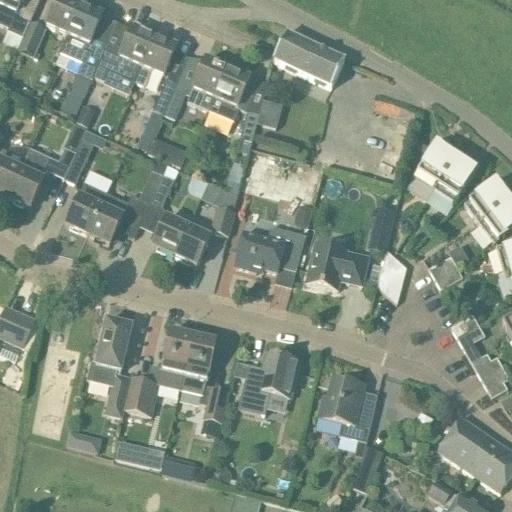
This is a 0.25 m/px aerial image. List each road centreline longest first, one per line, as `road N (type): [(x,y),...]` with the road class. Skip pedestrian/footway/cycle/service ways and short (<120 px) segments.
road 1 (residential): [(511,449),(424,376),(299,334),(78,281),(0,246)]
road 2 (tertiary): [(511,154),(412,83),(270,6)]
road 3 (residential): [(270,6),(190,15),(151,0)]
